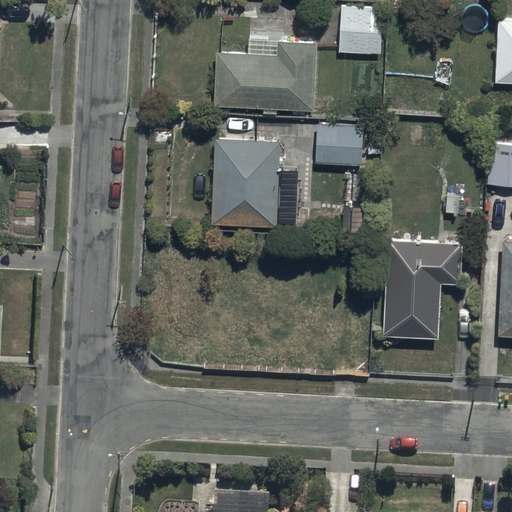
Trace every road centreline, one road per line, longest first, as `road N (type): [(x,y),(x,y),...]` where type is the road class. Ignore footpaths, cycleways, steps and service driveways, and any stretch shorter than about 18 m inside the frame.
road 1 (residential): [(511,435),(87,413)]
road 2 (residential): [(106,0),(87,413)]
